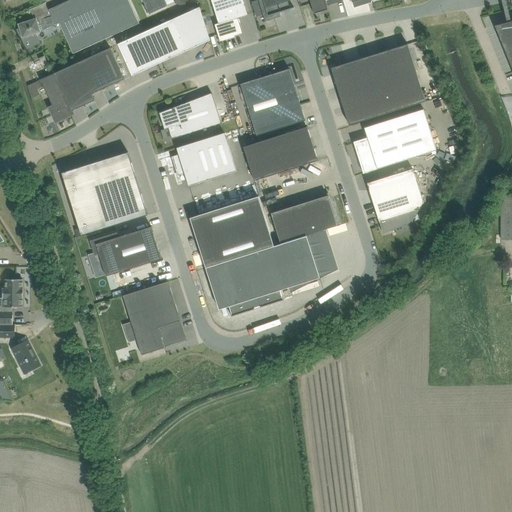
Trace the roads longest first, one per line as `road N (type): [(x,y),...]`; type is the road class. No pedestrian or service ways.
road 1 (unclassified): [(130,99),(204,336),(236,344),(288,327),(357,287),(371,259),(303,37)]
road 2 (unclassified): [(121,511),(67,286),(21,159)]
road 3 (unclassified): [(130,99),(303,37)]
road 4 (unclassified): [(303,37),(455,3)]
road 5 (unclassified): [(21,159),(130,99)]
